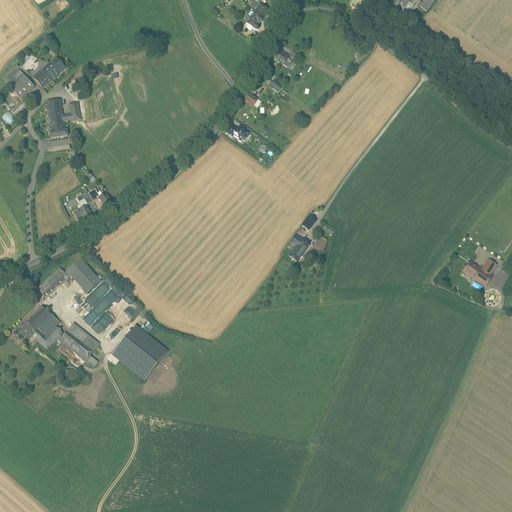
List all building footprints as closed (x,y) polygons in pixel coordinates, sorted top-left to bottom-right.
[(402,0),(397,7),(409,16),(410,14),(412,16),(416,11),(422,15),(424,12),(421,10),(408,0),(402,0)] [(427,0),(423,6),(424,6),(429,10),(435,0),(427,0)] [(71,6),(69,4),(62,10),(64,13),(71,6)] [(260,5),(254,14),(251,12),(248,16),(249,18),(250,19),(246,25),(255,31),(255,30),(256,31),(258,30),(259,29),(259,27),(258,26),(268,11),(260,5)] [(289,57),(279,50),(273,59),(284,66),(286,62),(289,57)] [(43,89),(66,69),(56,58),(33,78),(43,89)] [(19,70),(5,82),(11,88),(24,76),(19,70)] [(34,87),(24,76),(11,88),(21,99),(34,87)] [(259,100),(248,93),(243,101),(254,108),(259,100)] [(51,133),(66,131),(64,122),(64,118),(61,100),(47,102),(51,133)] [(22,101),(11,111),(16,117),(27,106),(22,101)] [(78,103),(69,104),(71,117),(72,120),(72,121),(81,120),(78,103)] [(8,111),(2,116),(7,122),(13,116),(8,111)] [(237,131),(230,126),(226,133),(233,138),(234,136),(239,140),(241,136),(236,133),(237,131)] [(245,131),(240,127),(237,131),(236,133),(241,136),(245,131)] [(66,131),(51,133),(50,133),(51,139),(68,137),(67,131),(66,131)] [(95,189),(88,193),(90,196),(93,202),(99,198),(100,197),(98,194),(95,189)] [(114,206),(106,193),(104,194),(102,191),(98,194),(100,197),(99,198),(107,210),(114,206)] [(84,194),(77,198),(79,203),(80,203),(84,200),(87,198),(84,194)] [(87,198),(84,200),(88,205),(93,202),(90,196),(87,198)] [(84,200),(80,203),(79,203),(78,203),(79,206),(78,207),(79,210),(80,210),(74,214),(78,219),(77,218),(83,215),(86,221),(93,217),(86,206),(88,205),(84,200)] [(309,216),(302,226),(308,231),(316,221),(309,216)] [(309,246),(296,236),(291,243),(296,247),(289,256),(297,262),(309,246)] [(318,238),(314,248),(320,250),(324,240),(318,238)] [(100,282),(81,260),(64,274),(68,279),(71,276),(87,294),(100,282)] [(496,265),(488,260),(485,266),(493,271),(496,265)] [(481,270),(470,262),(463,272),(470,277),(471,276),(475,279),(481,270)] [(493,271),(485,266),(482,270),(490,275),(493,271)] [(60,269),(42,285),(51,294),(68,279),(64,274),(60,269)] [(482,270),(481,270),(475,279),(486,286),(492,277),(490,275),(482,270)] [(87,311),(108,289),(100,283),(83,302),(79,299),(75,304),(78,307),(76,309),(82,314),(86,310),(87,311)] [(51,294),(42,285),(38,289),(46,299),(51,294)] [(42,307),(26,322),(36,333),(39,330),(53,317),(42,307)] [(53,317),(39,330),(46,337),(56,327),(60,323),(53,317)] [(36,333),(26,322),(18,330),(28,340),(35,333),(36,333)] [(93,339),(73,323),(68,330),(88,345),(93,339)] [(46,337),(39,330),(36,333),(35,333),(38,336),(36,339),(47,350),(57,339),(63,334),(56,327),(46,337)] [(113,355),(145,380),(167,352),(136,327),(113,355)] [(88,345),(68,330),(64,335),(60,341),(86,362),(90,356),(95,351),(88,345)] [(99,345),(93,339),(88,345),(95,351),(99,345)] [(98,363),(90,356),(86,362),(94,368),(98,363)]
